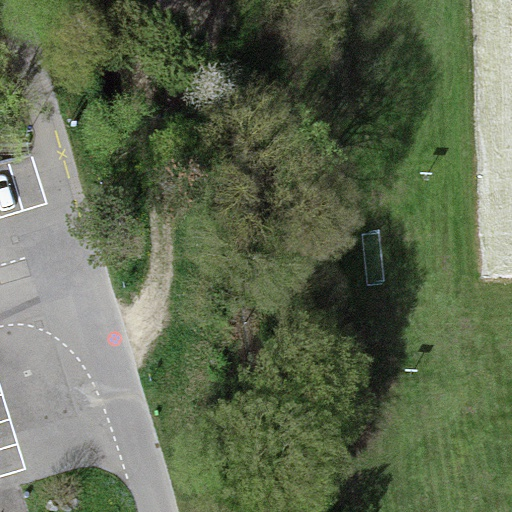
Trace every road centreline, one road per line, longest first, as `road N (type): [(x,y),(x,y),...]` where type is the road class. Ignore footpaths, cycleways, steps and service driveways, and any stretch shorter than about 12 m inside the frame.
road 1 (unclassified): [(8,0),(67,185),(85,272)]
road 2 (unclassified): [(85,272),(153,511)]
